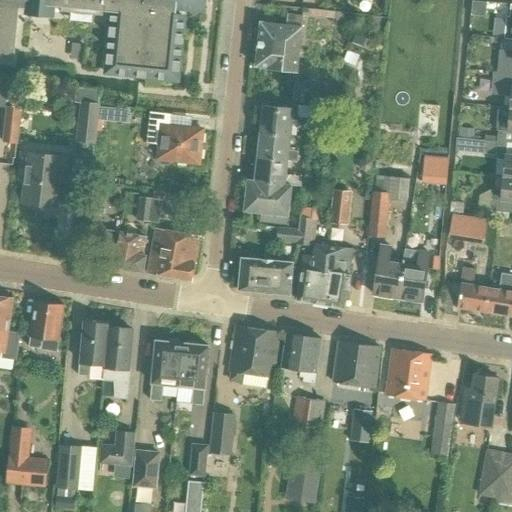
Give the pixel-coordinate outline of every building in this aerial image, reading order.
[(0,0),(0,63),(13,65),(19,8),(26,9),(26,14),(52,16),(53,6),(111,12),(105,73),(177,80),(184,17),(175,16),(175,8),(203,11),(204,0),(0,0)] [(506,16),(503,39),(511,39),(511,4),(511,5),(510,17),(506,16)] [(288,14),(286,25),(264,22),(261,21),(256,66),(297,70),(303,16),(288,14)] [(511,51),(499,50),(496,72),(511,73),(511,51)] [(355,66),(359,55),(347,51),(343,61),(355,66)] [(493,72),(491,93),(511,95),(511,108),(511,73),(496,72),(493,72)] [(0,106),(6,108),(6,105),(21,107),(24,80),(13,78),(12,86),(0,85),(0,106)] [(303,103),(305,82),(293,81),(291,102),(303,103)] [(100,107),(100,103),(98,103),(100,90),(76,87),(74,103),(81,103),(75,158),(91,160),(93,144),(95,144),(98,120),(100,107)] [(337,123),(343,120),(341,115),(348,112),(341,98),(328,105),(337,123)] [(17,144),(21,107),(6,105),(6,108),(2,142),(17,144)] [(261,131),(291,135),(294,109),(264,106),(261,131)] [(114,108),(100,107),(98,120),(113,122),(114,108)] [(498,107),(496,130),(498,130),(497,136),(497,141),(497,142),(511,143),(511,108),(498,107)] [(199,163),(203,130),(170,126),(171,114),(150,112),(147,144),(159,145),(158,161),(161,165),(167,165),(170,163),(170,160),(199,163)] [(473,138),(474,129),(459,127),(458,137),(473,138)] [(289,150),(291,135),(261,131),(258,156),(288,160),(297,161),(298,151),(289,150)] [(484,140),(482,153),(496,155),(496,154),(497,142),(484,140)] [(511,143),(497,142),(496,154),(506,155),(504,177),(511,178),(511,143)] [(20,153),(17,181),(25,182),(23,202),(58,206),(60,184),(66,184),(66,175),(68,157),(20,153)] [(286,175),(288,160),(258,156),(255,180),(292,185),(291,186),(301,187),(302,176),(286,175)] [(407,202),(409,179),(376,175),(374,191),(372,191),(368,236),(385,238),(389,200),(407,202)] [(492,189),(490,211),(511,212),(511,178),(504,177),(502,190),(492,189)] [(292,185),(255,180),(248,180),(244,211),(261,213),(260,221),(286,224),(287,216),(288,216),(291,186),(292,185)] [(348,225),(352,191),(332,189),(328,223),(348,225)] [(207,199),(187,195),(185,208),(205,211),(207,199)] [(148,222),(151,198),(139,197),(136,220),(148,222)] [(414,233),(415,208),(398,207),(397,232),(414,233)] [(298,230),(297,244),(313,246),(317,219),(300,217),(298,230)] [(192,281),(196,262),(201,236),(157,227),(148,273),(157,275),(192,281)] [(298,230),(278,228),(276,240),(294,243),(297,244),(298,230)] [(116,249),(120,232),(107,229),(105,241),(104,241),(100,265),(116,267),(119,251),(119,249),(116,249)] [(119,251),(146,257),(146,255),(143,255),(146,236),(120,232),(116,249),(119,249),(119,251)] [(325,305),(335,248),(314,245),(312,257),(304,256),(297,300),(325,305)] [(391,247),(381,245),(374,294),(398,298),(403,264),(389,262),(391,247)] [(335,248),(325,305),(345,308),(350,274),(348,274),(352,251),(335,248)] [(430,252),(420,250),(417,266),(403,264),(398,298),(422,302),(430,252)] [(143,272),(146,257),(119,251),(116,267),(143,272)] [(291,294),(294,261),(241,257),(239,290),(291,294)] [(461,285),(457,307),(485,311),(489,287),(473,285),(475,268),(463,266),(460,285),(461,285)] [(489,287),(485,311),(511,315),(511,274),(502,273),(499,289),(489,287)] [(1,296),(0,296),(0,352),(1,352),(1,358),(16,360),(20,333),(8,331),(13,298),(9,298),(8,295),(3,295),(1,296)] [(56,351),(58,339),(63,306),(36,302),(31,335),(29,347),(41,348),(40,349),(56,351)] [(105,364),(109,327),(109,324),(85,322),(81,362),(79,362),(78,375),(90,376),(90,363),(104,364),(105,364)] [(273,377),(280,332),(236,325),(230,371),(273,377)] [(105,364),(104,364),(103,381),(113,381),(115,398),(127,399),(131,367),(129,367),(133,329),(109,327),(105,364)] [(317,371),(322,339),(287,334),(282,366),(300,369),(299,377),(303,377),(302,382),(314,384),(316,371),(317,371)] [(178,385),(183,343),(182,343),(180,340),(171,340),(169,341),(156,340),(152,383),(151,400),(161,401),(162,384),(178,385)] [(183,343),(178,385),(192,387),(191,404),(203,405),(209,345),(199,344),(198,342),(189,341),(186,343),(183,343)] [(375,388),(381,347),(339,341),(333,382),(375,388)] [(425,400),(432,354),(393,348),(386,394),(425,400)] [(501,395),(503,380),(499,379),(499,378),(474,374),(470,398),(463,397),(460,423),(492,428),(496,394),(501,395)] [(321,431),(324,401),(296,398),(293,427),(321,431)] [(447,460),(455,405),(438,403),(430,458),(447,460)] [(372,411),(353,409),(350,440),(368,442),(372,411)] [(231,454),(235,414),(213,412),(209,453),(228,455),(228,454),(231,454)] [(29,457),(32,429),(12,427),(9,457),(7,456),(5,483),(45,487),(47,459),(29,457)] [(132,466),(135,432),(116,430),(115,446),(101,444),(99,463),(132,466)] [(205,477),(208,445),(191,443),(189,476),(205,477)] [(77,489),(82,446),(60,444),(55,487),(57,487),(56,497),(55,497),(55,508),(74,509),(75,489),(77,489)] [(157,489),(160,452),(134,450),(131,487),(157,489)] [(496,498),(504,453),(486,450),(478,495),(496,498)] [(496,498),(495,501),(511,503),(511,454),(504,453),(496,498)] [(291,461),(288,481),(296,482),(293,500),(316,503),(321,466),(291,461)] [(188,481),(186,500),(202,502),(203,483),(188,481)] [(363,511),(365,498),(346,496),(344,511),(363,511)] [(140,511),(141,504),(128,503),(127,511),(140,511)]
